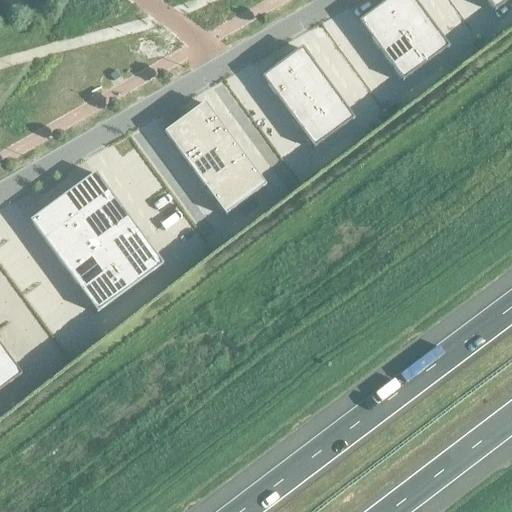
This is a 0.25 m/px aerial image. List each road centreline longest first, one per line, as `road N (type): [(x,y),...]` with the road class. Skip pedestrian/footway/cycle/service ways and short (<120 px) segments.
road 1 (motorway): [(511,301),(225,511)]
road 2 (unclassified): [(0,189),(223,58)]
road 3 (motorway): [(389,511),(511,417)]
road 4 (unclassified): [(223,58),(331,0)]
